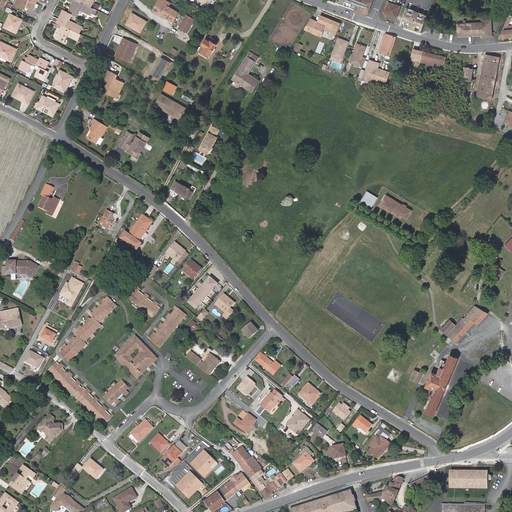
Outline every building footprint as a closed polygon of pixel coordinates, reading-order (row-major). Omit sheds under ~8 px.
[(38,0),(37,0),(17,0),(15,5),(24,9),(25,6),(33,10),(38,0)] [(94,8),(92,7),(76,0),(68,0),(68,1),(73,3),(69,12),(72,14),(77,16),(80,9),(91,14),(94,8)] [(161,3),(155,13),(163,17),(173,22),(179,12),(168,7),(170,3),(164,0),(159,0),(158,1),(161,3)] [(373,0),(338,0),(337,3),(368,14),(370,10),(372,10),(376,1),(374,0),(373,0)] [(161,3),(158,1),(153,12),(155,13),(161,3)] [(400,6),(389,2),(385,14),(396,18),(400,6)] [(428,17),(407,8),(400,26),(421,33),(428,17)] [(72,14),(69,12),(63,10),(59,19),(54,17),(52,20),(57,23),(58,23),(80,34),(83,28),(69,21),(72,14)] [(132,13),(126,24),(141,32),(147,22),(132,13)] [(9,24),(6,23),(4,27),(17,33),(23,20),(10,14),(8,18),(11,20),(9,24)] [(194,19),(186,15),(179,28),(186,32),(194,19)] [(336,34),(340,24),(321,15),(318,22),(312,19),(305,29),(307,30),(322,36),(324,31),(330,34),(331,32),(336,34)] [(507,22),(501,39),(511,37),(511,25),(508,26),(511,17),(510,16),(507,22)] [(458,33),(458,36),(485,35),(485,37),(488,37),(490,37),(492,35),(491,22),(491,21),(489,20),(483,20),(483,19),(480,20),(481,22),(465,23),(465,20),(463,21),(463,23),(457,23),(458,33)] [(501,39),(507,22),(506,21),(499,39),(501,39)] [(58,23),(57,23),(55,26),(57,27),(53,36),(65,42),(68,35),(79,40),(82,34),(80,34),(58,23)] [(322,36),(307,30),(306,32),(321,38),(322,36)] [(390,55),(396,37),(386,34),(380,51),(390,55)] [(217,45),(210,40),(209,41),(206,39),(202,46),(203,46),(199,52),(208,58),(217,45)] [(348,42),(339,39),(332,56),(342,60),(348,42)] [(123,46),(120,45),(116,56),(130,62),(137,44),(129,41),(128,44),(125,42),(123,46)] [(242,43),(240,41),(231,54),(230,53),(228,57),(232,60),(242,43)] [(17,49),(1,42),(0,44),(0,58),(6,61),(7,60),(11,61),(17,49)] [(366,47),(357,44),(350,62),(362,67),(366,58),(362,57),(366,47)] [(415,66),(419,67),(420,62),(423,52),(414,49),(411,60),(416,61),(415,66)] [(423,52),(420,62),(444,68),(446,57),(423,52)] [(170,62),(173,64),(175,60),(163,53),(151,74),(160,79),(167,68),(170,62)] [(35,68),(39,60),(29,55),(28,58),(25,56),(19,68),(29,73),(31,69),(34,70),(35,68)] [(485,55),(484,60),(487,61),(480,97),(492,99),(499,57),(485,55)] [(244,61),(252,67),(255,62),(247,57),(244,61)] [(39,60),(35,68),(38,70),(35,76),(45,81),(51,68),(48,66),(50,63),(40,58),(39,60)] [(370,80),(376,63),(370,60),(364,78),(370,80)] [(478,96),(480,97),(487,61),(484,60),(478,96)] [(252,67),(244,61),(233,79),(252,92),(259,81),(248,74),(252,67)] [(376,63),(370,80),(385,85),(389,72),(378,68),(379,64),(376,63)] [(476,69),(464,67),(462,83),(470,85),(471,81),(474,81),(476,69)] [(115,91),(119,94),(125,83),(116,78),(118,74),(108,70),(102,81),(107,83),(106,87),(107,88),(105,92),(113,96),(115,91)] [(73,76),(61,71),(53,86),(65,92),(73,76)] [(0,91),(2,88),(5,90),(11,78),(1,73),(0,73),(0,91)] [(167,81),(162,89),(173,95),(175,91),(170,87),(172,84),(167,81)] [(23,89),(24,87),(19,84),(13,96),(28,103),(34,92),(30,90),(29,92),(23,89)] [(185,110),(162,95),(158,100),(161,102),(157,107),(178,120),(185,110)] [(47,98),(44,96),(37,108),(53,116),(59,104),(55,102),(56,101),(48,97),(47,98)] [(154,107),(177,122),(178,120),(157,107),(161,102),(158,100),(154,107)] [(93,129),(92,131),(88,137),(96,143),(100,136),(102,137),(108,127),(94,119),(92,123),(93,123),(91,127),(93,129)] [(201,147),(209,151),(210,151),(213,146),(211,146),(213,142),(214,143),(217,138),(217,137),(220,131),(212,127),(201,147)] [(125,135),(123,139),(129,142),(128,146),(131,147),(128,152),(138,157),(141,153),(139,152),(146,141),(147,142),(150,137),(140,131),(133,142),(130,141),(131,139),(133,135),(127,131),(125,135)] [(123,139),(119,145),(126,149),(128,146),(129,142),(123,139)] [(207,155),(209,151),(201,147),(199,151),(207,155)] [(189,189),(175,181),(171,189),(189,199),(192,193),(189,190),(189,189)] [(45,196),(45,195),(39,207),(48,211),(47,214),(51,216),(59,200),(54,197),(53,200),(49,197),(53,188),(50,187),(45,196)] [(367,200),(365,203),(371,207),(377,197),(367,191),(363,197),(367,200)] [(390,200),(385,197),(380,205),(401,218),(402,216),(407,219),(412,211),(391,198),(390,200)] [(106,219),(103,224),(102,226),(109,229),(113,222),(111,220),(114,214),(107,210),(103,217),(106,219)] [(126,232),(121,238),(137,250),(141,243),(139,241),(152,222),(143,215),(129,234),(126,232)] [(180,265),(189,254),(179,245),(178,247),(174,244),(166,253),(180,265)] [(80,264),(75,261),(70,270),(75,272),(76,271),(79,273),(82,267),(79,266),(80,264)] [(193,264),(190,261),(182,271),(193,279),(201,269),(194,263),(193,264)] [(28,263),(6,264),(7,277),(26,275),(32,278),(37,267),(28,263)] [(153,264),(145,274),(150,278),(157,268),(153,264)] [(501,277),(506,270),(500,267),(496,274),(501,277)] [(60,272),(52,268),(50,272),(58,276),(60,272)] [(85,284),(72,277),(62,296),(69,300),(66,305),(72,308),(85,284)] [(210,277),(188,302),(196,309),(218,284),(210,277)] [(144,309),(154,317),(160,309),(158,307),(157,307),(159,304),(155,301),(153,304),(152,303),(150,301),(147,299),(149,297),(147,295),(145,294),(144,296),(138,292),(138,291),(140,289),(137,288),(129,298),(144,309)] [(223,295),(215,305),(225,313),(223,316),(227,320),(234,311),(230,308),(234,303),(227,297),(227,298),(223,295)] [(61,353),(68,360),(81,348),(86,343),(85,342),(84,342),(84,341),(101,325),(100,323),(99,323),(116,305),(112,301),(109,298),(107,300),(106,301),(106,300),(105,299),(101,302),(102,303),(103,304),(102,305),(99,308),(98,309),(97,308),(96,307),(92,311),(93,312),(94,312),(91,315),(93,316),(94,317),(91,320),(90,319),(89,318),(86,321),(87,322),(88,323),(85,326),(83,328),(82,327),(81,326),(77,330),(78,331),(79,331),(78,332),(77,334),(78,335),(79,336),(77,338),(76,339),(75,338),(74,337),(71,340),(72,341),(73,342),(68,347),(67,346),(66,345),(62,349),(63,350),(64,350),(63,351),(61,353)] [(144,309),(129,298),(128,299),(143,310),(144,309)] [(99,323),(100,323),(117,306),(116,305),(99,323)] [(154,338),(151,341),(159,348),(185,314),(175,306),(174,308),(175,309),(176,310),(172,315),(170,314),(169,314),(166,318),(167,319),(168,319),(164,325),(163,324),(162,323),(159,327),(160,328),(161,329),(157,334),(156,333),(154,332),(151,336),(152,337),(154,338)] [(472,311),(470,309),(466,314),(467,315),(467,316),(464,320),(462,318),(456,325),(453,323),(450,320),(441,329),(453,340),(480,309),(476,307),(472,311)] [(1,313),(0,312),(0,325),(2,325),(3,324),(7,323),(13,322),(13,326),(21,325),(18,308),(11,309),(11,311),(10,311),(8,310),(1,311),(1,313)] [(144,309),(143,310),(153,318),(154,317),(144,309)] [(480,309),(453,340),(456,342),(475,322),(478,324),(487,313),(480,309)] [(185,314),(159,348),(160,348),(187,315),(185,314)] [(198,321),(195,318),(187,329),(193,333),(197,327),(194,325),(198,321)] [(258,331),(251,323),(243,331),(249,338),(258,331)] [(102,326),(101,325),(84,341),(84,342),(85,342),(102,326)] [(45,339),(43,342),(50,346),(56,335),(58,331),(47,326),(45,329),(40,326),(36,334),(43,338),(45,339)] [(135,336),(123,349),(125,351),(118,358),(137,377),(142,373),(139,370),(154,356),(145,346),(143,348),(141,346),(143,345),(135,336)] [(81,348),(68,360),(69,362),(87,345),(86,343),(81,348)] [(125,351),(123,349),(116,356),(118,358),(125,351)] [(44,358),(30,350),(24,361),(38,368),(44,358)] [(189,359),(209,375),(220,362),(210,354),(208,356),(209,356),(203,363),(200,361),(200,360),(191,352),(187,357),(189,359)] [(259,353),(255,358),(256,359),(255,360),(273,375),(280,367),(275,363),(274,364),(261,353),(260,354),(259,353)] [(443,365),(440,364),(439,367),(440,367),(437,374),(432,372),(426,387),(431,389),(428,396),(432,398),(426,412),(434,416),(459,358),(450,355),(446,364),(444,369),(442,368),(443,365)] [(139,370),(142,373),(156,358),(154,356),(139,370)] [(75,394),(104,424),(113,416),(112,414),(110,416),(105,411),(107,409),(103,405),(101,407),(97,402),(98,400),(95,397),(93,399),(88,394),(90,392),(87,388),(85,390),(82,388),(81,388),(79,386),(79,385),(81,384),(77,380),(75,382),(71,378),(70,377),(72,375),(69,372),(67,374),(62,369),(64,367),(61,364),(59,365),(56,363),(49,370),(74,395),(75,394)] [(74,395),(49,370),(48,371),(73,396),(74,395)] [(411,379),(414,380),(419,382),(422,374),(417,371),(416,371),(414,370),(412,376),(411,379)] [(300,380),(295,376),(288,383),(293,388),(300,380)] [(248,377),(238,388),(245,395),(248,395),(256,387),(255,383),(248,377)] [(118,386),(123,382),(121,380),(104,397),(105,398),(118,386)] [(0,384),(2,383),(0,381),(0,400),(1,401),(0,401),(0,403),(6,408),(12,399),(6,394),(2,390),(2,391),(0,389),(0,388),(0,384)] [(118,386),(105,398),(112,405),(114,402),(116,404),(120,401),(118,399),(123,394),(125,396),(128,392),(126,390),(129,388),(123,382),(118,386)] [(313,391),(314,390),(308,384),(299,395),(311,404),(318,396),(313,391)] [(17,389),(13,394),(19,398),(22,393),(17,389)] [(282,396),(275,390),(272,394),(271,393),(260,405),(261,405),(255,412),(259,415),(265,409),(268,412),(277,401),(281,397),(282,396)] [(74,395),(103,426),(104,424),(75,394),(74,395)] [(339,403),(333,411),(344,420),(351,412),(348,410),(349,408),(346,405),(345,407),(342,406),(339,403)] [(293,419),(292,421),(291,420),(286,426),(295,433),(301,425),(304,427),(307,423),(304,419),(306,417),(298,410),(294,414),(295,415),(292,418),(293,419)] [(57,434),(59,434),(63,430),(62,423),(54,424),(53,422),(53,421),(54,420),(54,418),(50,414),(42,424),(41,423),(39,426),(39,429),(42,431),(43,430),(47,433),(47,434),(49,436),(47,439),(51,442),(56,436),(57,434)] [(242,422),(238,418),(234,423),(247,433),(256,420),(248,414),(242,422)] [(361,417),(353,426),(356,428),(358,426),(366,432),(372,425),(361,417)] [(153,428),(145,420),(131,433),(139,441),(153,428)] [(328,432),(317,423),(312,430),(323,438),(328,432)] [(383,433),(389,437),(391,434),(384,429),(383,428),(381,431),(383,433)] [(386,440),(389,437),(383,433),(379,438),(377,436),(369,445),(372,447),(369,451),(379,459),(390,444),(386,440)] [(169,444),(159,434),(151,443),(161,453),(169,444)] [(229,441),(224,446),(229,451),(230,451),(239,443),(236,439),(233,437),(229,441)] [(174,446),(182,453),(185,451),(177,443),(174,446)] [(257,453),(261,456),(264,451),(255,443),(251,449),(253,450),(257,453)] [(343,444),(331,447),(334,459),(346,456),(343,444)] [(166,462),(170,466),(182,453),(174,446),(161,460),(164,463),(166,462)] [(245,450),(242,447),(233,454),(239,462),(248,455),(247,453),(245,450)] [(308,448),(303,453),(304,454),(293,463),(301,472),(314,461),(310,456),(312,454),(308,448)] [(218,464),(204,450),(191,464),(205,477),(218,464)] [(248,455),(239,462),(241,465),(251,457),(248,455)] [(241,465),(244,469),(255,460),(252,456),(251,457),(241,465)] [(103,470),(91,459),(84,468),(96,478),(103,470)] [(244,469),(247,473),(258,464),(256,462),(257,462),(256,460),(255,460),(244,469)] [(21,487),(25,490),(31,481),(27,479),(30,475),(33,471),(24,464),(21,469),(24,471),(22,475),(18,473),(10,485),(19,491),(21,487)] [(82,467),(78,464),(69,475),(73,478),(82,467)] [(258,464),(247,473),(251,478),(261,470),(262,469),(259,466),(258,464)] [(266,466),(262,469),(261,470),(251,478),(252,479),(261,491),(271,483),(270,482),(268,480),(265,482),(260,476),(266,472),(266,466)] [(282,474),(287,481),(293,477),(288,470),(282,474)] [(202,484),(189,471),(175,485),(188,498),(202,484)] [(454,473),(453,473),(452,485),(471,485),(471,484),(477,484),(477,487),(488,488),(488,480),(490,479),(492,479),(492,477),(492,476),(492,475),(490,475),(488,475),(488,471),(481,471),(478,474),(472,474),(471,473),(468,473),(454,473)] [(249,482),(242,473),(238,476),(237,475),(231,480),(232,482),(234,485),(235,484),(240,490),(249,482)] [(280,478),(284,483),(287,481),(282,474),(282,473),(276,478),(277,479),(277,480),(280,478)] [(382,497),(380,500),(392,505),(404,478),(399,476),(396,477),(391,482),(389,486),(387,485),(384,492),(382,497)] [(261,491),(266,498),(273,493),(272,492),(284,483),(280,478),(277,480),(277,479),(271,483),(261,491)] [(428,484),(425,478),(413,484),(416,490),(428,484)] [(234,485),(232,482),(231,481),(229,483),(228,482),(224,485),(225,486),(217,493),(224,502),(240,490),(235,484),(234,485)] [(53,494),(58,498),(52,505),(52,508),(58,508),(61,505),(64,505),(73,511),(75,511),(80,506),(81,505),(78,503),(77,502),(76,501),(75,501),(72,499),(71,499),(69,497),(69,496),(67,495),(66,495),(66,494),(61,494),(66,488),(61,484),(59,486),(57,490),(53,494)] [(121,504),(126,511),(131,508),(128,502),(137,497),(132,488),(113,498),(118,506),(121,504)] [(352,490),(291,509),(294,511),(341,511),(352,508),(353,510),(358,509),(352,490)] [(368,501),(380,500),(382,497),(384,492),(367,495),(368,501)] [(224,502),(217,493),(204,502),(210,510),(211,511),(212,511),(219,507),(220,508),(223,506),(221,504),(224,502)] [(0,511),(12,511),(14,510),(18,504),(5,494),(0,500),(0,511)]
